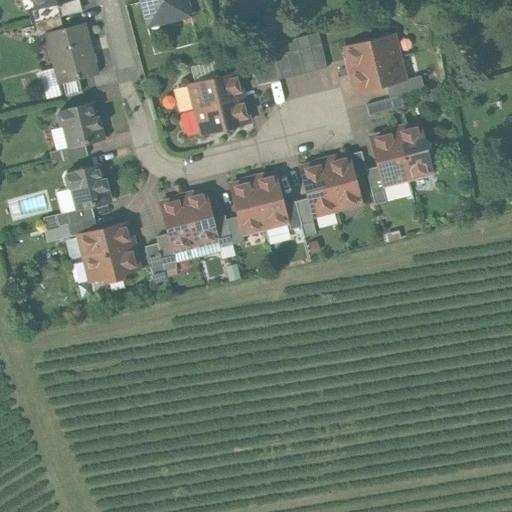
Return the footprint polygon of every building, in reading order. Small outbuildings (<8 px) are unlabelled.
[(34,0),(36,9),(70,0),(34,0)] [(185,0),(140,0),(148,27),(190,16),(185,0)] [(59,17),(36,23),(39,35),(47,33),(62,29),(59,17)] [(62,29),(47,33),(51,51),(53,51),(61,83),(96,74),(83,24),(62,29)] [(318,33),(306,36),(315,70),(327,67),(318,33)] [(393,34),(344,46),(350,70),(399,57),(393,34)] [(306,36),(295,39),(304,73),(315,70),(306,36)] [(295,39),(283,41),(292,76),(304,73),(295,39)] [(283,41),(271,44),(280,79),(292,76),(283,41)] [(271,44),(260,47),(269,82),(280,79),(271,44)] [(260,47),(248,50),(257,85),(269,82),(260,47)] [(399,57),(350,70),(356,93),(386,86),(405,81),(405,80),(399,57)] [(237,71),(188,84),(194,109),(243,97),(237,71)] [(405,81),(386,86),(389,99),(403,96),(424,90),(420,76),(405,80),(405,81)] [(389,99),(365,105),(368,117),(406,108),(403,96),(389,99)] [(243,97),(194,109),(201,136),(250,123),(243,97)] [(91,104),(58,112),(57,115),(59,126),(63,128),(64,127),(70,148),(85,144),(102,139),(99,128),(101,127),(98,116),(94,117),(91,104)] [(419,124),(394,130),(407,180),(432,173),(428,157),(430,156),(432,152),(430,142),(426,139),(423,140),(419,124)] [(394,130),(370,137),(377,167),(382,186),(407,180),(394,130)] [(70,148),(50,153),(53,164),(87,155),(85,144),(70,148)] [(361,152),(349,155),(355,177),(366,174),(365,170),(361,152)] [(349,155),(324,161),(336,211),(362,204),(355,177),(349,155)] [(324,161),(299,168),(307,199),(311,217),(336,211),(324,161)] [(99,166),(67,174),(64,178),(67,188),(71,190),(72,190),(78,210),(92,207),(110,202),(107,189),(108,189),(106,178),(102,179),(99,166)] [(377,167),(365,170),(366,174),(374,206),(387,202),(382,186),(377,167)] [(275,173),(252,179),(265,229),(288,223),(283,205),(275,173)] [(252,179),(229,185),(237,217),(241,235),(265,229),(252,179)] [(206,191),(182,197),(195,247),(218,241),(213,219),(206,191)] [(182,197),(159,203),(167,236),(172,253),(195,247),(182,197)] [(307,199),(295,202),(301,227),(304,236),(315,234),(311,217),(307,199)] [(295,202),(283,205),(288,223),(290,230),(301,227),(295,202)] [(78,210),(58,216),(60,226),(70,224),(94,217),(92,207),(78,210)] [(224,216),(213,219),(218,241),(220,248),(232,245),(225,220),(224,216)] [(94,217),(70,224),(73,236),(79,234),(98,229),(95,217),(94,217)] [(237,217),(225,220),(232,245),(243,242),(241,235),(237,217)] [(98,229),(79,234),(85,257),(133,245),(127,222),(98,229)] [(167,236),(156,238),(157,245),(165,273),(176,270),(172,253),(167,236)] [(133,245),(85,257),(91,283),(103,280),(108,283),(123,279),(126,274),(139,271),(133,245)] [(157,245),(146,247),(155,281),(166,278),(165,273),(157,245)]
